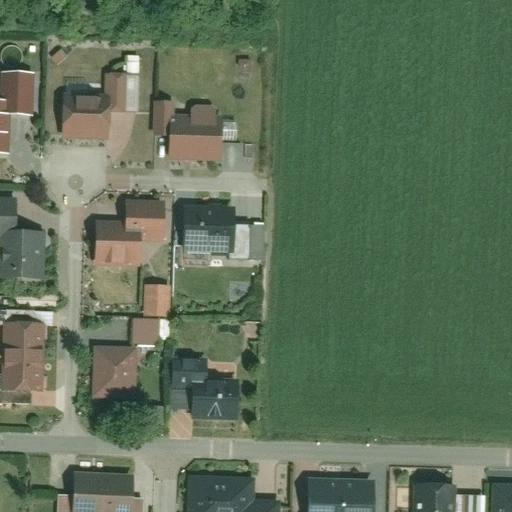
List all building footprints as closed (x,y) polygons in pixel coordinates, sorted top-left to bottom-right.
[(32,119),(31,78),(5,78),(6,120),(32,119)] [(125,116),(123,82),(104,83),(105,117),(125,116)] [(62,104),(60,141),(101,142),(102,106),(62,104)] [(219,133),(174,132),(174,107),(158,107),(157,165),(219,165),(219,133)] [(0,203),(0,284),(43,285),(44,231),(15,230),(15,204),(0,203)] [(138,268),(138,245),(161,245),(161,218),(121,218),(121,236),(89,236),(89,267),(138,268)] [(177,225),(178,257),(229,256),(228,224),(177,225)] [(143,292),(143,318),(169,318),(169,292),(143,292)] [(131,326),(131,347),(157,347),(156,325),(131,326)] [(0,326),(0,361),(42,361),(42,326),(0,326)] [(92,354),(92,399),(131,399),(131,354),(92,354)] [(0,361),(0,397),(42,397),(42,361),(0,361)] [(230,396),(204,396),(204,370),(169,370),(170,399),(180,399),(181,428),(230,428),(230,396)] [(185,482),(185,511),(254,511),(254,481),(185,482)] [(409,486),(410,511),(455,511),(454,483),(409,486)] [(334,485),(334,511),(367,511),(368,484),(334,485)] [(301,485),(300,511),(334,511),(334,485),(301,485)] [(69,488),(69,511),(128,511),(129,488),(69,488)] [(511,511),(511,488),(496,488),(495,511),(511,511)] [(260,511),(277,511),(277,499),(260,499),(260,511)]
